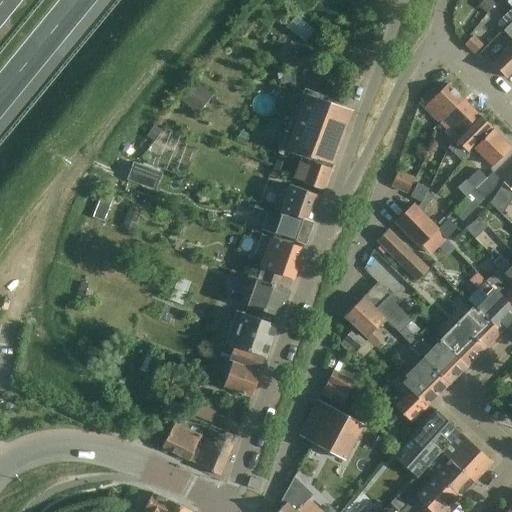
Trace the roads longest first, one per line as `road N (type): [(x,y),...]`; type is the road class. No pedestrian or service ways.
road 1 (residential): [(262,511),(427,39)]
road 2 (residential): [(339,192),(222,502)]
road 3 (tertiary): [(222,502),(86,449),(37,452),(0,472)]
road 4 (residential): [(339,192),(401,0)]
road 5 (residential): [(427,39),(339,192)]
road 6 (residential): [(511,450),(467,407),(464,394),(511,336)]
road 7 (motorway): [(0,99),(83,0)]
